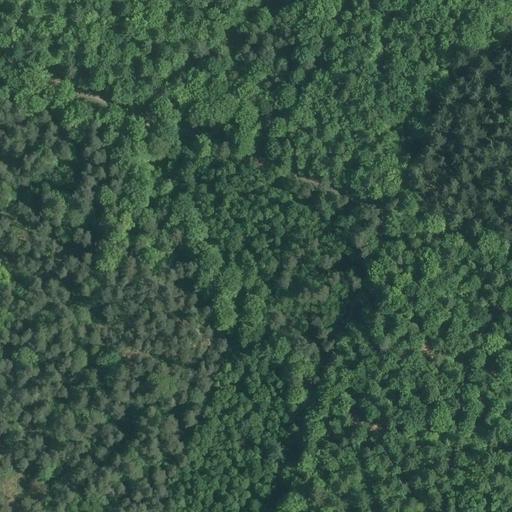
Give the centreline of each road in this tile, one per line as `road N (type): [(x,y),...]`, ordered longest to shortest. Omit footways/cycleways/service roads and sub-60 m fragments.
road 1 (track): [(0,56),(391,231)]
road 2 (track): [(278,511),(391,231)]
road 3 (track): [(391,231),(488,0)]
road 4 (track): [(391,231),(511,274)]
